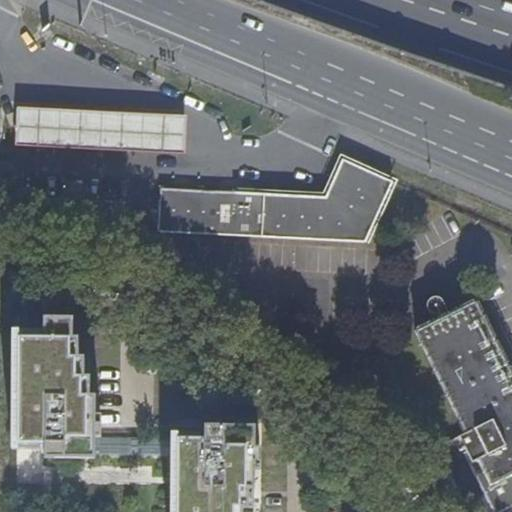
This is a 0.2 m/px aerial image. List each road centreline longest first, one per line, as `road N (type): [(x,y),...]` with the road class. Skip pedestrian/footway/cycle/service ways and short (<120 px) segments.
road 1 (residential): [(0,261),(70,282),(377,480),(401,511)]
road 2 (primary): [(115,0),(511,167)]
